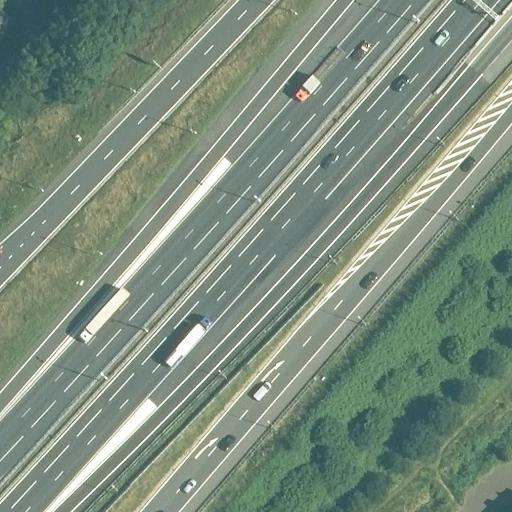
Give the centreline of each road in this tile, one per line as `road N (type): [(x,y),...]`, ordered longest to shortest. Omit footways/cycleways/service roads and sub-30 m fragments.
road 1 (motorway): [(19,511),(480,0)]
road 2 (motorway): [(40,511),(152,424),(511,24)]
road 3 (motorway): [(399,0),(0,438)]
road 4 (motorway): [(347,0),(0,429)]
road 5 (motorway): [(158,511),(511,104)]
road 6 (motorway): [(255,0),(0,263)]
